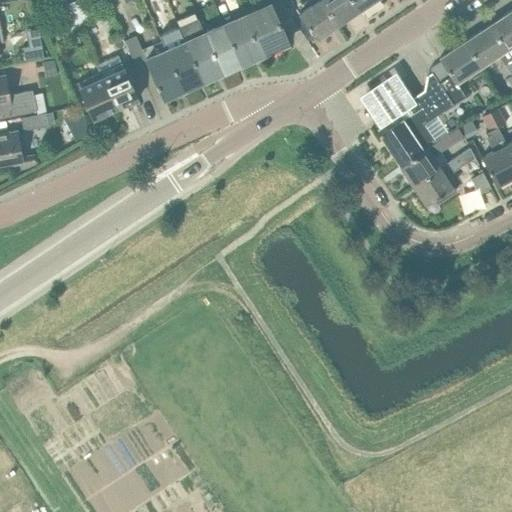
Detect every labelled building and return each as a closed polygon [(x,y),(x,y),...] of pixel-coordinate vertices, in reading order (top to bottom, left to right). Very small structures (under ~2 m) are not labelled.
[(79,26),(90,21),(80,0),(76,0),(69,3),(79,26)] [(157,0),(162,11),(183,3),(182,0),(157,0)] [(288,0),(292,8),(298,6),(296,0),(288,0)] [(316,38),(337,24),(321,0),(317,0),(299,13),(316,38)] [(321,0),(337,24),(359,9),(352,0),(321,0)] [(352,0),(359,9),(372,0),(352,0)] [(68,31),(79,26),(69,3),(58,8),(68,31)] [(287,44),(288,43),(270,3),(244,15),(261,50),(271,45),(273,50),(287,43),(287,44)] [(194,12),(193,8),(189,10),(190,14),(177,20),(202,76),(213,71),(215,75),(221,72),(222,73),(223,72),(221,68),(222,67),(206,32),(204,33),(198,18),(195,12),(194,12)] [(511,9),(489,25),(511,58),(511,9)] [(261,55),(259,50),(261,50),(244,15),(226,23),(241,58),(252,54),(254,58),(260,55),(260,56),(261,55)] [(203,81),(201,76),(202,76),(177,20),(176,21),(178,26),(185,42),(167,50),(182,84),(183,84),(194,80),(196,84),(202,81),(203,81)] [(242,64),(240,59),(241,58),(226,23),(206,32),(222,67),(232,62),(234,67),(241,64),(242,64)] [(511,58),(489,25),(465,41),(481,66),(498,55),(505,65),(504,66),(510,76),(506,79),(511,88),(511,58)] [(453,104),(465,96),(456,83),(481,66),(465,41),(439,58),(441,61),(429,69),(432,72),(453,104)] [(182,84),(167,50),(167,49),(146,59),(163,98),(164,98),(162,93),(174,88),(176,92),(182,89),(183,90),(184,89),(182,84)] [(115,109),(138,100),(130,81),(121,63),(99,72),(115,109)] [(410,106),(413,98),(395,71),(359,95),(380,126),(410,106)] [(94,119),(115,109),(99,72),(77,81),(80,88),(86,101),(94,119)] [(413,109),(422,123),(453,104),(432,72),(427,76),(424,90),(413,98),(410,106),(413,109)] [(9,94),(6,76),(0,76),(0,117),(36,111),(32,90),(9,94)] [(438,117),(451,132),(462,122),(450,107),(438,117)] [(498,127),(506,123),(498,108),(489,112),(498,127)] [(399,165),(434,142),(422,123),(413,109),(378,132),(399,165)] [(498,127),(489,112),(481,117),(489,131),(486,133),(487,136),(485,137),(493,151),(481,157),(496,185),(511,176),(511,154),(506,144),(507,144),(498,127)] [(23,130),(49,125),(46,113),(21,117),(23,130)] [(434,142),(399,165),(412,184),(439,166),(432,156),(463,136),(458,128),(434,143),(434,142)] [(23,156),(18,131),(0,134),(0,165),(19,162),(21,170),(30,168),(29,166),(36,165),(34,154),(23,156)] [(439,166),(412,184),(425,204),(436,197),(439,201),(455,191),(445,176),(475,157),(469,147),(439,166)] [(476,175),(470,178),(478,194),(490,187),(482,172),(476,175)]
